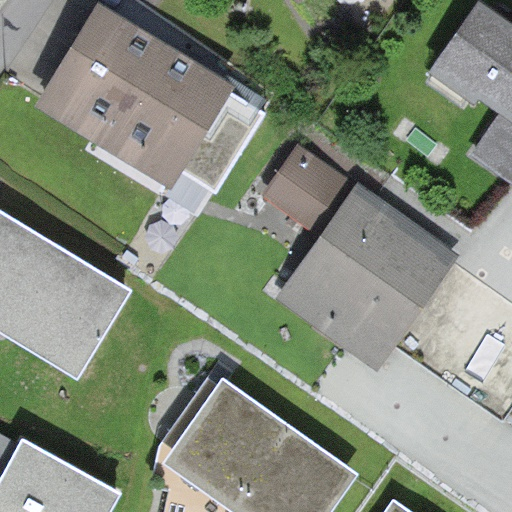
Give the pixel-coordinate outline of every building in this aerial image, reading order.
[(235,75),(109,0),(93,0),(37,97),(172,179),(175,172),(189,171),(212,135),(241,150),(272,107),(231,82),(235,75)] [(511,16),(486,0),(474,0),(430,64),(475,96),(479,91),(501,105),(472,148),(511,180),(511,16)] [(458,251),(298,140),(264,191),(318,229),(274,292),(377,365),(458,251)] [(130,281),(0,200),(0,321),(78,368),(130,281)] [(171,447),(235,492),(287,418),(224,374),(171,447)] [(235,492),(262,511),(315,511),(350,463),(287,418),(235,492)] [(103,511),(119,481),(21,429),(17,437),(0,427),(0,511),(103,511)] [(417,511),(398,498),(387,511),(417,511)]
